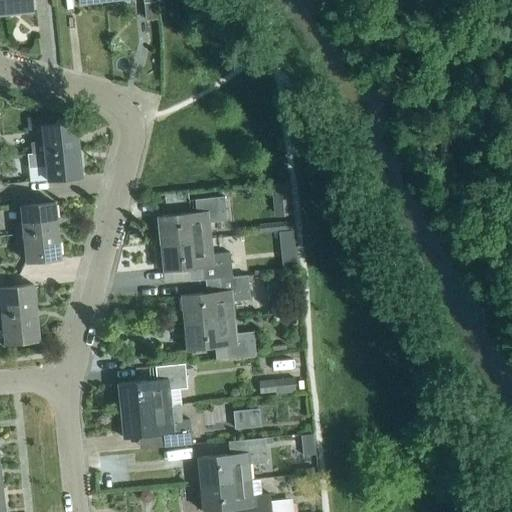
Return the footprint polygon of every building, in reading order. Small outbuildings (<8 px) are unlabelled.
[(31,0),(4,0),(6,14),(33,11),(31,0)] [(41,124),(43,140),(31,142),(32,152),(32,153),(78,148),(75,121),(41,124)] [(81,176),(78,148),(32,153),(32,152),(27,153),(28,168),(46,166),(47,180),(81,176)] [(183,201),(183,192),(164,194),(165,203),(183,201)] [(157,216),(159,243),(210,238),(208,222),(226,220),(224,196),(195,199),(196,212),(157,216)] [(289,198),(273,200),(275,216),(291,214),(289,198)] [(20,205),(22,224),(13,225),(14,234),(57,230),(54,202),(20,205)] [(260,233),(292,230),(291,222),(259,225),(260,233)] [(60,258),(57,230),(14,234),(15,244),(24,243),(26,261),(60,258)] [(211,254),(210,238),(159,243),(162,270),(188,267),(190,281),(205,279),(232,276),(230,252),(211,254)] [(284,272),(297,271),(296,255),(282,257),(284,272)] [(242,275),(232,276),(205,279),(206,292),(180,295),(183,322),(233,317),(232,301),(250,299),(248,275),(242,275)] [(266,277),(267,289),(280,287),(279,275),(266,277)] [(0,286),(0,302),(0,304),(0,314),(35,311),(32,284),(0,286)] [(38,339),(35,311),(0,314),(0,326),(3,326),(4,343),(38,339)] [(235,333),(233,317),(183,322),(186,349),(225,345),(226,358),(256,355),(253,331),(235,333)] [(117,383),(120,410),(170,405),(169,389),(187,387),(184,363),(155,366),(156,379),(117,383)] [(295,390),(294,377),(263,380),(265,393),(295,390)] [(172,421),(170,405),(120,410),(122,437),(162,433),(163,446),(192,444),(190,419),(172,421)] [(236,409),(237,427),(258,425),(257,408),(236,409)] [(266,462),(264,444),(264,438),(264,437),(235,440),(236,454),(197,458),(199,484),(250,479),(248,464),(266,462)] [(271,511),(269,493),(262,494),(260,478),(250,479),(199,484),(202,511),(241,507),(241,511),(271,511)] [(271,511),(289,511),(288,501),(270,503),(271,511)]
